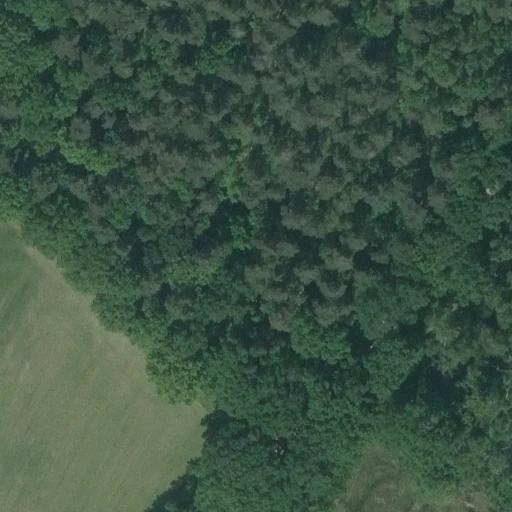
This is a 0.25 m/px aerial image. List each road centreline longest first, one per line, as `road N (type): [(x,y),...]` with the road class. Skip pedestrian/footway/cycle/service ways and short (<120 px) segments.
road 1 (track): [(261,511),(289,452),(511,146)]
road 2 (track): [(289,452),(19,190),(0,181)]
